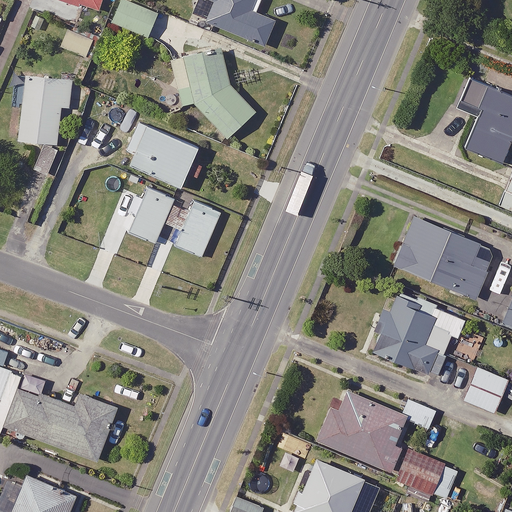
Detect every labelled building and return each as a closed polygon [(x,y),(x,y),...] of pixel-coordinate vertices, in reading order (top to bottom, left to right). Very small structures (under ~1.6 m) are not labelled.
[(101,0),(68,0),(98,9),(101,0)] [(157,11),(130,0),(119,0),(112,19),(147,34),(157,11)] [(259,0),(192,0),(191,4),(208,11),(205,19),(264,43),(274,17),(255,10),(259,0)] [(98,37),(68,25),(60,44),(91,56),(98,37)] [(228,82),(219,49),(184,52),(189,77),(171,94),(182,106),(191,97),(227,135),(254,108),(228,82)] [(72,76),(14,70),(12,90),(18,91),(13,137),(56,141),(60,105),(69,106),(72,76)] [(500,160),(511,134),(511,93),(467,74),(454,104),(474,113),(461,143),(500,160)] [(197,144),(139,119),(127,147),(134,151),(129,162),(179,184),(197,144)] [(496,203),(511,209),(511,165),(496,203)] [(173,196),(146,184),(127,229),(154,241),(157,235),(201,254),(220,210),(192,197),(187,209),(171,203),(173,196)] [(479,239),(413,212),(392,261),(474,296),(490,259),(473,252),(479,239)] [(396,290),(390,305),(383,302),(373,326),(379,329),(372,346),(435,374),(445,351),(441,349),(449,332),(456,335),(464,316),(418,296),(417,299),(396,290)] [(511,290),(500,318),(511,322),(511,290)] [(20,369),(0,362),(0,393),(11,397),(20,369)] [(511,396),(511,382),(506,380),(507,376),(475,364),(462,397),(494,410),(501,393),(511,397),(511,396)] [(74,404),(20,385),(6,424),(97,457),(116,405),(79,391),(74,404)] [(390,468),(401,443),(394,440),(404,416),(428,426),(435,408),(408,397),(402,410),(346,386),(337,407),(329,404),(315,436),(390,468)] [(458,467),(407,446),(396,471),(394,476),(445,498),(458,467)] [(347,511),(362,476),(314,456),(292,508),(301,511),(347,511)] [(73,489),(24,471),(8,511),(71,511),(73,508),(66,506),(73,489)] [(259,511),(263,504),(237,493),(230,510),(235,511),(259,511)] [(511,511),(511,507),(500,502),(494,511),(511,511)]
